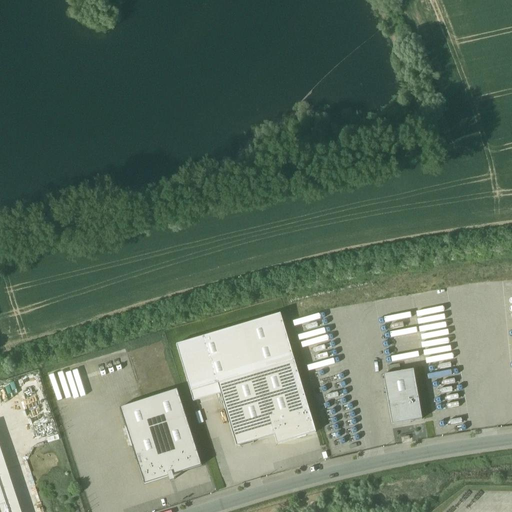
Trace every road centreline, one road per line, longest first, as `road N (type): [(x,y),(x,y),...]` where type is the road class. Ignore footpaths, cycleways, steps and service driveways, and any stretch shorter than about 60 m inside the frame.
road 1 (residential): [(511,439),(302,478),(196,511)]
road 2 (unknown): [(489,442),(473,297)]
road 3 (unknown): [(389,458),(351,318)]
